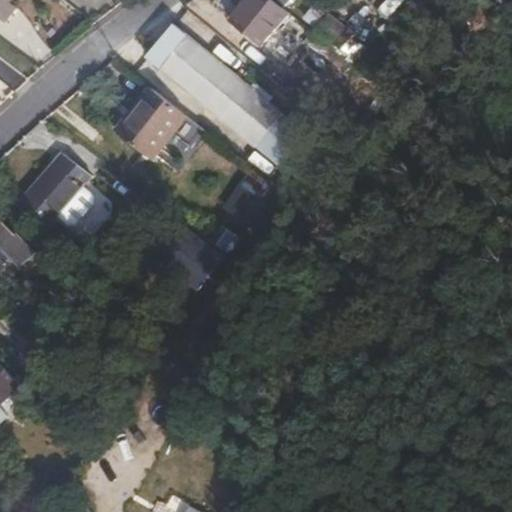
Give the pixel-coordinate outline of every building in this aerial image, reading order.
[(262,44),(289,11),(275,0),(247,0),(233,19),(262,44)] [(372,0),(346,0),(339,8),(356,24),(375,3),(372,0)] [(376,26),(389,9),(380,1),(367,18),(376,26)] [(192,22),(200,13),(187,2),(180,12),(192,22)] [(342,49),(353,35),(329,15),(318,29),(342,49)] [(307,134),(188,29),(150,51),(280,167),(307,134)] [(299,61),(315,74),(324,63),(308,50),(299,61)] [(154,160),(189,113),(154,82),(117,130),(154,160)] [(82,171),(64,154),(19,204),(34,217),(70,177),(74,180),(82,171)] [(108,194),(118,182),(98,165),(88,176),(108,194)] [(10,289),(25,274),(9,258),(0,267),(0,268),(5,275),(1,280),(10,289)] [(18,393),(0,374),(0,431),(17,416),(6,404),(18,393)]
